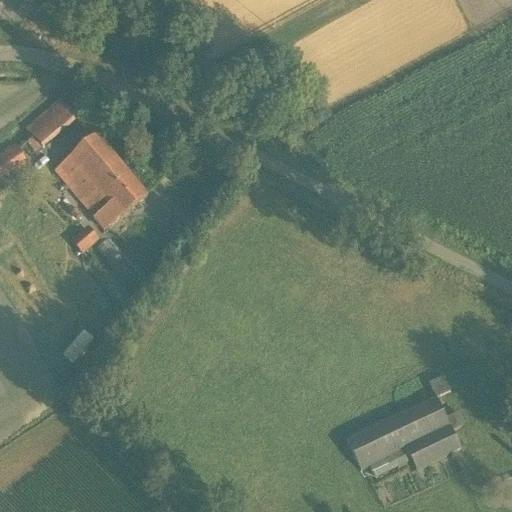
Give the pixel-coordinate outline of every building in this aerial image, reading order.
[(25,130),(32,138),(26,144),(35,154),(41,148),(76,119),(60,100),(25,130)] [(107,208),(94,219),(105,232),(120,220),(147,197),(96,137),(56,171),(90,212),(102,202),(107,208)] [(0,180),(27,165),(26,163),(16,146),(0,156),(0,180)] [(87,227),(69,241),(80,256),(99,242),(87,227)] [(436,398),(435,398),(345,441),(360,472),(369,468),(375,480),(411,463),(415,472),(460,450),(452,432),(451,431),(446,419),(437,399),(436,398)]
